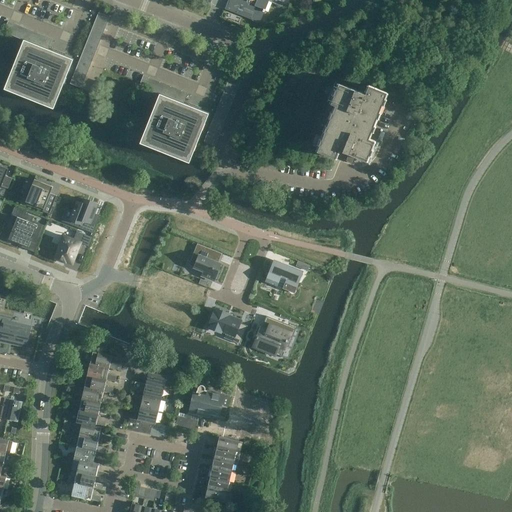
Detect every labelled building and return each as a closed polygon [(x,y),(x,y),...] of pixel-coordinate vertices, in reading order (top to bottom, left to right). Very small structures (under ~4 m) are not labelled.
[(228,0),(225,9),(260,23),(262,18),(261,17),(263,12),(264,12),(265,9),(264,9),(268,1),(266,0),(247,0),(246,2),(241,0),(228,0)] [(110,17),(98,12),(96,19),(107,23),(110,17)] [(105,28),(107,23),(96,19),(94,23),(105,28)] [(5,28),(4,32),(9,35),(14,24),(8,21),(5,28)] [(103,33),(105,28),(94,23),(92,29),(103,33)] [(15,37),(19,26),(14,24),(9,35),(15,37)] [(20,39),(25,28),(19,26),(15,37),(20,39)] [(26,41),(30,30),(25,28),(20,39),(24,41),(26,41)] [(101,39),(103,33),(92,29),(90,34),(101,39)] [(31,43),(36,32),(30,30),(26,41),(31,43)] [(37,46),(41,34),(36,32),(31,43),(37,46)] [(42,48),(47,36),(41,34),(37,46),(42,48)] [(99,44),(101,39),(90,34),(87,40),(99,44)] [(48,50),(49,49),(52,40),(53,39),(52,38),(52,39),(47,36),(42,48),(48,50)] [(97,50),(99,44),(87,40),(85,45),(97,50)] [(48,50),(42,48),(37,46),(31,43),(26,41),(24,41),(5,89),(55,108),(74,59),(49,49),(48,50)] [(94,55),(97,50),(85,45),(83,51),(94,55)] [(92,61),(94,55),(83,51),(81,56),(92,61)] [(90,66),(92,61),(81,56),(79,62),(90,66)] [(88,71),(90,66),(79,62),(77,67),(88,71)] [(234,66),(230,76),(240,80),(244,70),(234,66)] [(86,77),(88,71),(77,67),(74,72),(86,77)] [(84,82),(86,77),(74,72),(72,78),(84,82)] [(145,89),(149,78),(144,75),(143,75),(139,86),(145,89)] [(241,80),(240,80),(230,76),(228,81),(239,86),(241,80),(241,81),(241,80)] [(81,88),(84,82),(72,78),(70,84),(81,88),(82,88),(81,88)] [(150,91),(155,80),(149,78),(145,89),(150,91)] [(156,93),(160,82),(155,80),(150,91),(156,93)] [(237,91),(239,86),(228,81),(226,87),(237,91)] [(161,95),(165,84),(160,82),(156,93),(160,95),(161,95)] [(335,105),(330,118),(317,151),(335,158),(339,149),(366,160),(374,140),(368,138),(387,92),(369,85),(365,94),(339,83),(331,103),(335,105)] [(167,97),(171,86),(165,84),(161,95),(167,97)] [(172,100),(176,88),(171,86),(167,97),(172,100)] [(235,97),(237,91),(226,87),(223,92),(235,97)] [(177,102),(182,91),(176,88),(172,100),(177,102)] [(183,104),(184,103),(187,94),(188,93),(187,93),(182,91),(177,102),(183,104)] [(232,102),(235,97),(223,92),(221,98),(232,102)] [(161,95),(160,95),(141,142),(190,162),(209,113),(184,103),(183,104),(177,102),(172,100),(167,97),(161,95)] [(232,102),(221,98),(219,103),(230,108),(232,102)] [(228,113),(230,108),(219,103),(217,109),(228,113)] [(226,119),(228,113),(217,109),(215,114),(226,119)] [(224,124),(226,119),(215,114),(213,120),(224,124)] [(221,130),(224,124),(213,120),(210,125),(221,130)] [(219,135),(221,130),(210,125),(208,131),(219,135)] [(217,140),(219,135),(208,131),(206,136),(217,140)] [(215,146),(217,140),(206,136),(204,142),(215,147),(215,146)] [(8,169),(0,165),(0,190),(2,186),(8,188),(13,178),(6,175),(8,169)] [(29,174),(22,192),(28,195),(25,201),(44,209),(53,187),(35,179),(36,177),(29,174)] [(73,211),(70,219),(80,223),(78,227),(93,232),(93,233),(100,215),(99,216),(94,214),(95,213),(94,213),(97,204),(92,202),(93,202),(92,201),(92,202),(88,201),(89,200),(88,200),(87,200),(84,199),(82,204),(77,202),(76,204),(75,204),(75,205),(76,205),(75,208),(74,208),(73,211)] [(12,233),(9,240),(15,242),(24,245),(27,237),(32,239),(33,236),(40,239),(45,225),(32,220),(34,217),(25,213),(23,219),(19,217),(13,234),(12,233)] [(61,246),(56,258),(57,259),(58,261),(62,262),(64,261),(65,262),(66,261),(72,263),(77,250),(79,251),(82,243),(88,246),(92,237),(77,231),(73,239),(63,235),(59,245),(61,246)] [(198,244),(193,255),(198,257),(194,267),(204,270),(202,275),(214,280),(215,278),(216,278),(219,272),(218,271),(220,264),(215,262),(218,255),(205,250),(206,247),(198,244)] [(274,259),(265,281),(295,293),(304,271),(274,259)] [(215,309),(208,326),(209,326),(209,327),(221,332),(221,331),(234,336),(232,341),(240,344),(247,325),(240,322),(241,320),(232,316),(232,315),(231,315),(231,316),(228,315),(228,314),(216,309),(216,310),(215,309)] [(0,315),(0,340),(7,342),(13,343),(26,346),(30,327),(11,322),(12,318),(0,315)] [(257,340),(254,346),(280,356),(285,345),(288,347),(296,328),(269,317),(266,324),(264,324),(262,330),(261,329),(258,336),(257,336),(257,338),(257,340)] [(93,351),(90,363),(109,368),(118,370),(119,364),(114,363),(113,364),(110,363),(112,356),(93,351)] [(108,375),(109,368),(90,363),(87,375),(107,379),(115,381),(117,376),(111,375),(111,376),(108,375)] [(147,377),(146,384),(164,388),(167,376),(166,376),(168,368),(146,363),(144,371),(138,369),(137,375),(147,377)] [(105,386),(107,379),(87,375),(85,387),(104,391),(113,393),(114,388),(108,386),(108,387),(105,386)] [(142,383),(141,388),(145,389),(143,396),(161,400),(164,388),(146,384),(142,383)] [(192,414),(209,418),(210,418),(211,414),(219,416),(220,413),(226,414),(230,396),(205,390),(205,389),(205,388),(205,387),(204,386),(203,386),(203,385),(201,385),(200,385),(199,386),(198,386),(198,387),(198,388),(196,393),(194,392),(191,405),(189,405),(187,414),(179,412),(176,426),(196,431),(198,420),(191,419),(192,414)] [(102,398),(104,391),(85,387),(82,398),(101,403),(110,405),(111,399),(105,398),(105,399),(102,398)] [(161,400),(143,396),(133,393),(132,399),(138,400),(138,399),(142,400),(140,407),(159,412),(161,400)] [(0,416),(8,419),(13,399),(3,397),(0,407),(0,416)] [(100,410),(101,403),(82,398),(79,410),(98,414),(107,417),(108,411),(103,410),(102,411),(100,410)] [(23,402),(13,399),(8,419),(18,421),(23,402)] [(238,407),(238,405),(240,400),(234,399),(230,415),(240,418),(239,425),(257,429),(259,420),(268,422),(272,406),(255,402),(253,411),(238,407)] [(156,424),(159,412),(140,407),(130,405),(129,410),(135,412),(136,411),(140,412),(138,420),(142,421),(147,422),(153,423),(156,424)] [(97,422),(98,414),(79,410),(76,422),(82,424),(101,428),(102,428),(105,428),(106,423),(100,421),(100,422),(97,422)] [(133,431),(136,419),(130,418),(127,429),(133,431)] [(142,421),(138,420),(136,419),(133,431),(139,432),(142,421)] [(145,434),(147,422),(142,421),(139,432),(145,434)] [(151,435),(153,423),(147,422),(145,434),(151,435)] [(159,425),(156,424),(153,423),(151,435),(157,436),(159,425)] [(100,435),(101,428),(82,424),(80,435),(99,440),(108,442),(109,436),(103,435),(103,436),(100,435)] [(163,438),(165,426),(159,425),(157,436),(163,438)] [(171,427),(165,426),(163,438),(169,439),(171,427)] [(97,447),(99,440),(80,435),(77,447),(96,451),(105,453),(106,448),(100,446),(100,447),(97,447)] [(219,437),(217,447),(236,451),(239,442),(239,441),(219,436),(219,437)] [(0,451),(6,452),(10,453),(13,441),(0,438),(0,451)] [(94,458),(96,451),(77,447),(74,459),(80,461),(99,464),(102,465),(103,460),(98,458),(97,459),(94,458)] [(217,447),(215,457),(234,461),(236,451),(217,447)] [(215,457),(212,467),(232,471),(234,461),(215,457)] [(97,471),(99,464),(80,461),(77,472),(96,476),(105,478),(106,473),(101,471),(100,472),(97,471)] [(212,467),(210,477),(230,481),(232,471),(212,467)] [(95,483),(96,476),(77,472),(75,483),(94,488),(103,490),(104,484),(98,483),(98,484),(95,483)] [(210,477),(208,487),(227,491),(230,481),(210,477)] [(92,495),(94,488),(75,483),(72,496),(91,500),(91,499),(100,501),(101,496),(95,495),(95,496),(92,495)] [(206,496),(206,497),(225,502),(225,501),(227,491),(208,487),(206,496)] [(140,511),(142,506),(132,503),(130,511),(140,511)]
